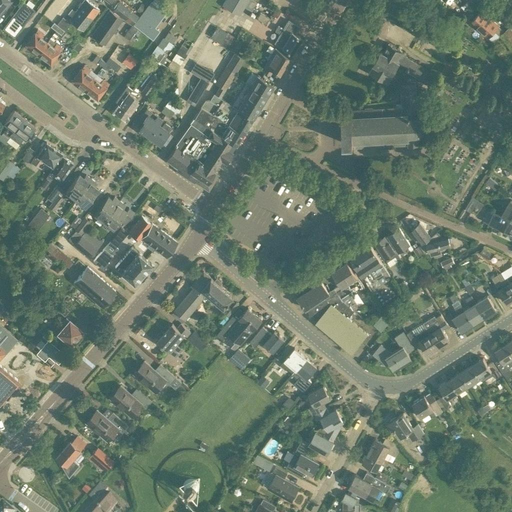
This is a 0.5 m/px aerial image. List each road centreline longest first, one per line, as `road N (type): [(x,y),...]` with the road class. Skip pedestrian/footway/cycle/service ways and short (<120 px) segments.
road 1 (residential): [(0,466),(198,236)]
road 2 (residential): [(267,296),(326,198),(249,156)]
road 3 (residential): [(261,135),(342,0)]
road 4 (residential): [(511,318),(414,380),(382,386)]
road 5 (residential): [(382,386),(364,381),(267,296)]
road 6 (residential): [(312,511),(382,386)]
road 7 (residential): [(110,135),(0,50)]
road 8 (residential): [(110,135),(64,136),(0,85)]
road 9 (residential): [(214,209),(110,135)]
